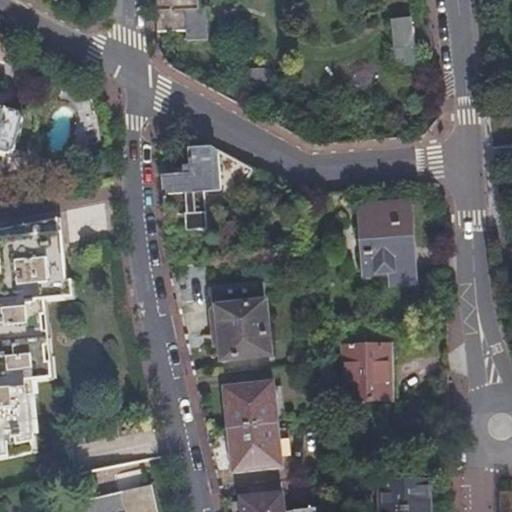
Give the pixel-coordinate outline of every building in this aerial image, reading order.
[(155,0),(157,35),(189,34),(189,42),(210,41),(208,8),(200,8),(199,0),(155,0)] [(409,22),(394,24),(397,52),(394,52),(396,68),(414,66),(409,22)] [(267,86),(266,71),(249,72),(250,87),(267,86)] [(249,72),(241,73),(242,88),(250,87),(249,72)] [(23,119),(20,112),(0,107),(0,151),(8,154),(14,150),(23,119)] [(165,233),(166,233),(206,230),(204,193),(219,191),(217,150),(210,146),(188,148),(189,165),(182,166),(182,174),(162,176),(165,233)] [(90,156),(91,184),(111,180),(110,155),(90,156)] [(410,203),(359,207),(363,275),(386,273),(388,289),(416,286),(410,203)] [(0,460),(32,454),(25,382),(49,379),(42,301),(65,299),(58,221),(0,232),(0,289),(1,295),(0,295),(0,460)] [(209,291),(213,335),(220,335),(222,348),(223,359),(270,354),(263,285),(209,291)] [(220,335),(213,335),(214,348),(222,348),(220,335)] [(390,344),(343,346),(344,401),(356,401),(357,413),(376,412),(376,400),(391,400),(390,344)] [(228,430),(277,424),(277,420),(273,386),(273,383),(257,384),(257,382),(236,384),(236,387),(223,388),(228,430)] [(282,385),(273,386),(277,420),(285,419),(282,385)] [(278,428),(277,424),(228,430),(233,472),(272,468),(271,461),(281,460),(278,428)] [(81,427),(51,433),(54,451),(85,445),(81,427)] [(271,461),(272,468),(291,466),(287,427),(278,428),(281,460),(271,461)] [(379,465),(331,466),(332,474),(334,492),(378,492),(378,511),(428,511),(429,481),(394,481),(378,480),(379,465)] [(394,465),(379,465),(378,480),(394,481),(394,465)] [(100,511),(153,511),(149,490),(98,500),(100,511)] [(322,511),(321,505),(284,509),(282,493),(241,498),(241,501),(233,502),(233,511),(322,511)] [(83,511),(100,511),(98,500),(82,505),(83,511)]
